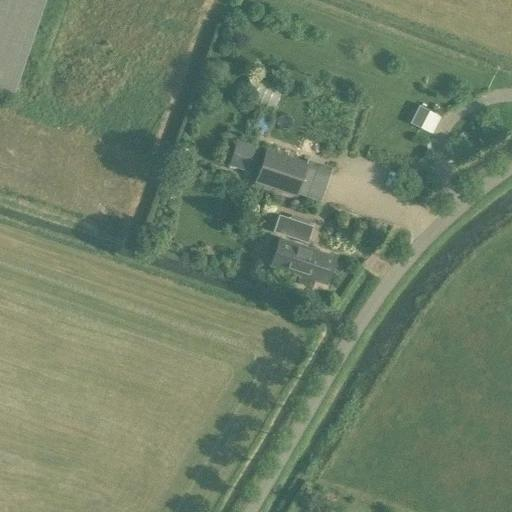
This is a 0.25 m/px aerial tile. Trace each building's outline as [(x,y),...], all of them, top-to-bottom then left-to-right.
[(0,0),(0,88),(13,93),(43,0),(0,0)] [(243,93),(271,108),(279,93),(251,78),(243,93)] [(420,107),(411,124),(421,129),(430,112),(420,107)] [(430,112),(421,129),(428,134),(438,117),(430,112)] [(254,181),(296,195),(307,162),(265,148),(254,181)] [(278,212),(273,229),(307,240),(313,223),(278,212)] [(278,238),(269,265),(299,275),(297,282),(312,287),(314,280),(325,284),(334,256),(278,238)]
